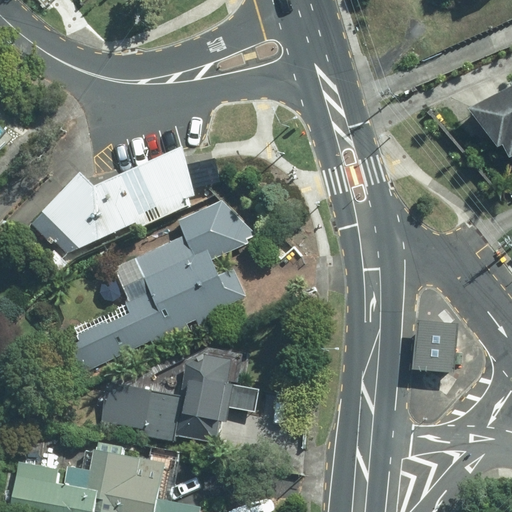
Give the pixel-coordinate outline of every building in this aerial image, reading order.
[(511,95),(490,106),(511,151),(511,95)] [(62,182),(102,224),(224,172),(207,122),(124,153),(108,142),(62,182)] [(66,330),(84,374),(153,340),(156,347),(194,328),(191,322),(199,317),(207,332),(239,315),(234,304),(252,295),(237,265),(227,270),(220,258),(262,237),(228,200),(183,219),(189,236),(118,265),(133,302),(66,330)] [(462,374),(466,323),(424,320),(420,370),(462,374)] [(235,419),(238,359),(174,356),(172,386),(103,383),(101,429),(142,431),(142,441),(185,443),(186,436),(223,438),(224,418),(235,419)] [(174,459),(130,453),(131,445),(99,441),(95,469),(22,459),(14,511),(208,511),(209,504),(169,498),(174,459)]
